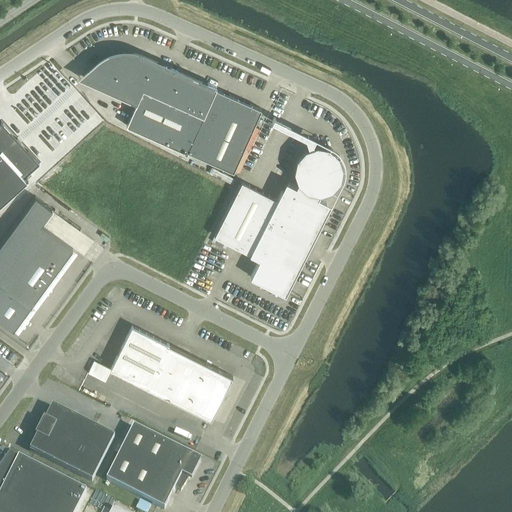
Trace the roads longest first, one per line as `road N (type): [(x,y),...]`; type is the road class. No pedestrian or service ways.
road 1 (unclassified): [(290,354),(372,190),(372,144),(351,108),(163,18),(125,9),(82,20),(0,75)]
road 2 (unclassified): [(0,415),(108,271),(122,270),(290,354)]
road 3 (primary): [(342,0),(511,86)]
road 4 (unclassified): [(212,511),(290,354)]
road 5 (primary): [(511,59),(396,0)]
